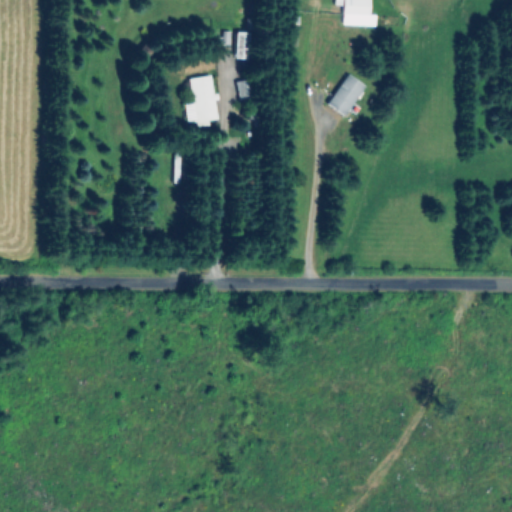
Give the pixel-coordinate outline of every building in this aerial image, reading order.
[(369,24),(370,16),(366,16),(366,0),(339,0),(339,23),(369,24)] [(227,31),(217,30),(217,44),(227,44),(227,31)] [(247,31),(233,31),(232,57),(246,58),(247,31)] [(342,115),(362,84),(344,73),(324,103),(342,115)] [(186,77),(189,103),(181,104),(183,121),(192,120),(193,126),(204,124),(204,119),(214,118),(209,74),(186,77)] [(233,81),(237,100),(252,96),(248,78),(233,81)]
